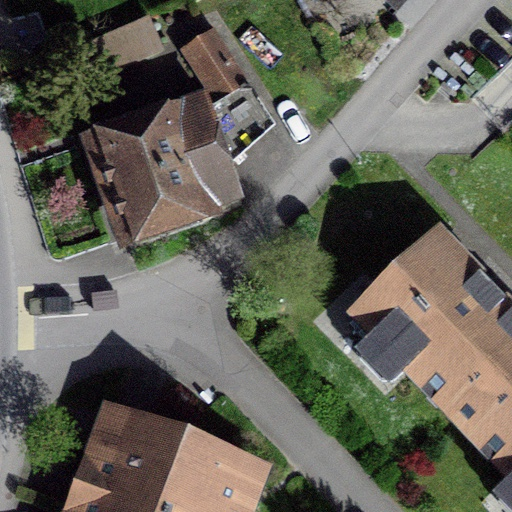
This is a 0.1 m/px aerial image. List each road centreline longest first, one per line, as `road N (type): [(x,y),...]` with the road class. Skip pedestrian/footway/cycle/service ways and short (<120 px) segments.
road 1 (residential): [(157,315),(264,227),(468,0)]
road 2 (residential): [(369,511),(241,375),(157,315)]
road 3 (residential): [(0,325),(157,315)]
